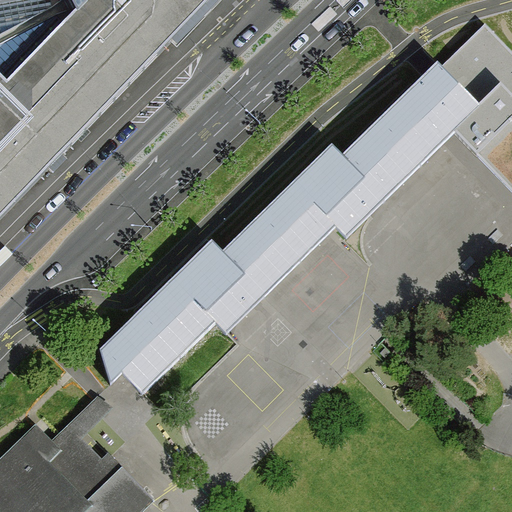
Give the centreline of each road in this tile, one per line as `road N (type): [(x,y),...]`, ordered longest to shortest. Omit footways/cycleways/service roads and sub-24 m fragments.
road 1 (secondary): [(0,323),(70,249),(170,172),(350,0)]
road 2 (secondary): [(271,0),(0,275)]
